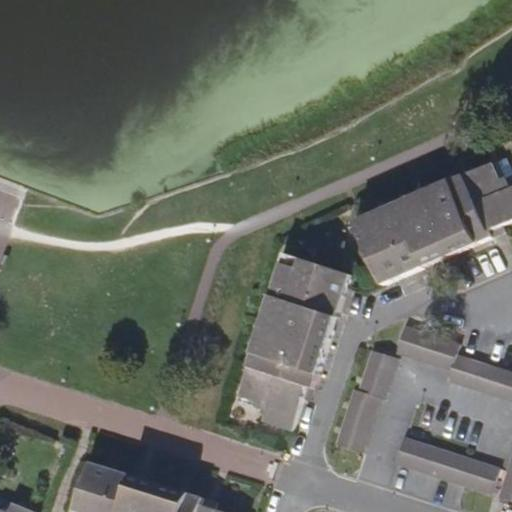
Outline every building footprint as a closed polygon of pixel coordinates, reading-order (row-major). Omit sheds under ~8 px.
[(511,167),(508,159),(495,166),(502,180),(508,178),(509,179),(511,177),(511,167)] [(492,232),(511,223),(511,187),(509,179),(508,178),(502,180),(495,166),(428,194),(454,256),(495,238),(492,232)] [(386,285),(454,256),(428,194),(360,224),(386,285)] [(291,254),(267,325),(332,347),(355,275),(291,254)] [(318,389),(332,347),(267,325),(244,396),(261,402),(259,408),(270,412),(267,421),(296,431),(311,386),(318,389)] [(399,351),(454,370),(459,354),(462,344),(434,335),(407,326),(399,351)] [(374,350),(361,391),(383,398),(388,399),(400,359),(374,350)] [(511,371),(459,354),(454,370),(450,381),(511,401),(511,371)] [(365,452),(383,398),(361,391),(357,389),(339,444),(365,452)] [(399,463),(401,464),(470,487),(494,494),(502,468),(408,437),(399,463)] [(208,505),(210,496),(167,482),(97,459),(94,468),(79,511),(228,511),(222,510),(208,505)] [(511,463),(501,497),(511,500),(511,463)]
